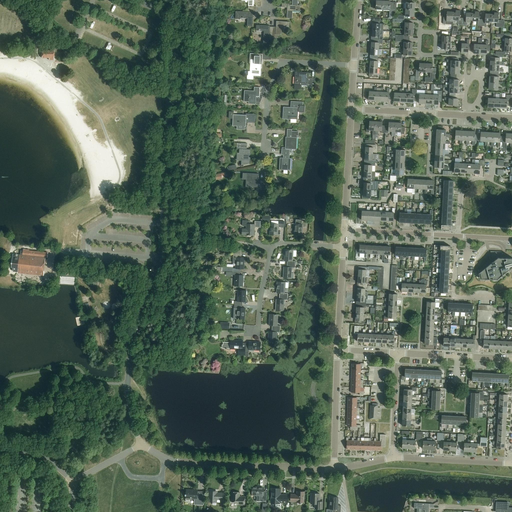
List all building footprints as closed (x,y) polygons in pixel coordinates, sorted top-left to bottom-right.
[(248,0),(248,5),(249,5),(248,9),(256,9),(257,6),(254,6),(254,0),(248,0)] [(376,9),(383,9),(384,1),(376,1),(373,1),(373,8),(376,8),(376,9)] [(390,2),(384,1),(383,9),(390,10),(390,11),(393,11),(394,2),(390,2)] [(298,5),(292,5),(289,5),(289,4),(282,4),(282,7),(288,8),(287,18),(293,18),(293,10),(297,10),(297,11),(298,11),(300,11),(301,5),(298,5)] [(256,9),(248,9),(248,12),(236,11),(235,19),(240,19),(240,17),(242,17),(242,18),(243,18),(243,17),(248,18),(247,26),(253,27),(253,12),(256,12),(256,9)] [(454,12),(453,20),(458,20),(458,25),(463,25),(463,18),(460,18),(460,11),(456,10),(456,12),(454,12)] [(451,20),(453,20),(454,12),(447,11),(447,17),(444,17),(443,24),(448,24),(448,22),(451,22),(451,20)] [(473,13),(473,21),(478,21),(477,26),(482,26),(482,19),(479,19),(480,12),(475,11),(475,13),(473,13)] [(463,18),(463,25),(467,25),(467,23),(470,23),(471,21),(473,21),(473,13),(466,12),(466,18),(463,18)] [(492,14),(492,22),(497,23),(497,27),(501,27),(502,21),(498,21),(499,13),(494,12),(494,14),(492,14)] [(492,22),(492,14),(486,13),(485,19),(482,19),(482,26),(487,27),(487,24),(492,24),(492,22)] [(273,27),(273,38),(278,38),(278,35),(281,35),(282,26),(286,27),(287,27),(289,27),(290,22),(277,21),(276,27),(273,27)] [(373,26),(372,30),(383,31),(384,24),(380,24),(380,21),(372,21),(372,26),(373,26)] [(272,38),(273,38),(273,27),(270,27),(270,26),(257,25),(256,29),(259,30),(258,30),(259,30),(264,30),(263,43),(269,43),(269,39),(272,39),(272,38)] [(371,36),(371,39),(379,40),(379,39),(382,40),(383,37),(380,37),(380,36),(383,37),(383,31),(372,30),(372,36),(371,36)] [(481,45),(482,45),(482,38),(479,38),(478,44),(474,44),(472,44),(471,50),(474,51),(474,53),(480,54),(481,45)] [(379,40),(371,39),(371,42),(372,42),(371,49),(379,49),(379,42),(379,40)] [(471,50),(472,44),(469,44),(470,39),(467,39),(467,44),(462,43),(461,53),(468,53),(468,50),(471,50)] [(486,45),(482,45),(481,45),(480,54),(487,54),(487,51),(490,51),(490,45),(488,45),(489,41),(486,40),(486,45)] [(370,55),(370,58),(378,58),(378,56),(379,56),(379,49),(371,49),(371,55),(370,55)] [(49,60),(54,60),(54,51),(42,51),(42,58),(49,58),(49,60)] [(250,54),(250,63),(250,75),(248,75),(248,79),(254,80),(254,76),(261,76),(261,68),(262,68),(263,54),(250,54)] [(494,58),(491,58),(490,64),(500,65),(500,66),(504,66),(504,63),(500,63),(500,57),(502,57),(502,55),(496,55),(494,54),(494,58)] [(371,61),(370,67),(378,68),(378,61),(378,58),(370,58),(370,60),(371,61)] [(451,67),(460,67),(461,61),(451,61),(452,60),(447,59),(447,62),(451,62),(451,66),(451,67)] [(426,64),(426,72),(431,72),(430,78),(425,77),(425,82),(432,82),(432,81),(435,81),(435,73),(436,73),(432,72),(433,64),(426,64)] [(500,65),(490,64),(490,71),(493,71),(493,74),(499,74),(499,72),(504,72),(504,70),(499,69),(500,66),(500,65)] [(460,74),(460,67),(451,67),(451,66),(447,66),(446,68),(451,68),(450,74),(460,74)] [(378,74),(378,68),(370,67),(370,74),(369,74),(369,77),(377,77),(377,74),(378,74)] [(308,72),(295,72),(294,89),(296,90),(301,89),(302,85),(308,85),(308,84),(315,85),(315,79),(311,78),(311,81),(308,81),(308,72)] [(499,74),(493,74),(493,77),(490,76),(489,83),(499,84),(503,85),(503,82),(499,82),(499,77),(499,74)] [(450,81),(450,85),(450,86),(459,86),(459,80),(450,79),(446,78),(446,81),(450,81)] [(498,88),(499,84),(489,83),(489,89),(498,90),(498,91),(503,91),(503,89),(498,88)] [(449,95),(455,96),(456,93),(459,93),(459,86),(450,86),(450,85),(445,85),(445,87),(450,87),(449,95)] [(249,102),(249,104),(260,104),(263,95),(261,94),(260,94),(260,87),(255,87),(254,91),(245,90),(244,101),(249,102)] [(369,101),(375,101),(376,92),(377,92),(377,87),(375,87),(374,92),(369,91),(369,92),(366,91),(366,98),(369,98),(369,101)] [(376,92),(375,101),(382,101),(382,92),(383,92),(383,88),(381,88),(381,92),(377,92),(376,92)] [(391,99),(392,93),(389,93),(390,88),(387,88),(387,92),(383,92),(382,92),(382,101),(388,102),(389,99),(391,99)] [(395,93),(392,93),(391,99),(394,99),(394,102),(401,102),(401,93),(402,93),(402,89),(400,89),(400,93),(395,93)] [(401,102),(407,103),(408,94),(409,94),(409,89),(406,89),(406,93),(402,93),(401,93),(401,102)] [(417,100),(417,94),(417,90),(412,89),(412,94),(409,94),(408,94),(407,103),(414,103),(414,100),(417,100)] [(419,103),(426,104),(426,95),(427,95),(428,90),(425,90),(425,94),(420,94),(417,94),(417,100),(419,101),(419,103)] [(431,95),(427,95),(426,95),(426,104),(432,104),(433,95),(434,95),(434,91),(431,90),(431,95)] [(433,95),(432,104),(439,105),(439,102),(442,102),(442,91),(438,91),(437,95),(434,95),(433,95)] [(488,107),(494,108),(495,99),(496,99),(496,94),(494,94),(493,99),(488,98),(488,107)] [(455,96),(449,95),(449,97),(445,97),(444,100),(449,100),(449,105),(458,105),(458,99),(455,99),(455,96)] [(494,108),(500,108),(501,99),(502,99),(502,95),(500,95),(500,99),(496,99),(495,99),(494,108)] [(510,106),(511,95),(506,95),(506,99),(502,99),(501,99),(500,108),(507,108),(507,105),(510,106)] [(303,102),(300,102),(294,101),(293,108),(284,107),(283,119),(291,119),(291,118),(298,119),(298,112),(304,112),(305,105),(303,105),(303,102)] [(233,114),(233,119),(234,119),(234,126),(238,126),(238,129),(245,130),(245,126),(246,126),(246,122),(246,121),(252,121),(252,116),(256,117),(256,114),(246,114),(246,115),(233,114)] [(373,135),(375,135),(376,122),(372,121),(372,120),(370,119),(369,124),(367,124),(366,132),(369,132),(369,130),(373,131),(373,135)] [(376,122),(375,135),(378,135),(378,131),(382,131),(382,133),(385,133),(386,126),(382,125),(382,120),(380,120),(380,122),(376,122)] [(386,126),(385,133),(389,133),(389,132),(392,132),(392,136),(395,136),(395,123),(391,122),(392,121),(389,121),(389,126),(386,126)] [(395,123),(395,136),(398,136),(398,132),(401,132),(401,134),(404,134),(405,127),(401,127),(402,121),(399,121),(399,123),(395,123)] [(446,137),(446,138),(450,138),(450,135),(446,135),(446,130),(437,130),(437,136),(446,137)] [(286,149),(290,149),(290,148),(296,149),(297,138),(298,138),(299,132),(292,131),(292,137),(286,137),(286,149)] [(469,131),(468,141),(469,141),(473,141),(473,145),(475,146),(475,141),(478,141),(478,135),(475,135),(475,132),(469,131)] [(478,135),(478,141),(480,141),(485,142),(485,146),(488,146),(488,142),(487,142),(487,132),(481,132),(481,135),(478,135)] [(494,133),(493,142),(494,142),(498,143),(498,147),(500,147),(501,142),(503,142),(503,136),(500,136),(501,133),(494,133)] [(503,136),(503,142),(506,143),(505,143),(511,143),(510,147),(511,147),(511,143),(511,141),(511,133),(506,133),(506,136),(503,136)] [(250,164),(251,150),(247,150),(247,144),(238,143),(237,149),(240,149),(239,156),(238,156),(237,160),(242,160),(242,165),(250,164)] [(365,154),(373,154),(373,148),(376,148),(376,145),(365,145),(365,147),(365,154)] [(290,158),(290,149),(286,149),(286,152),(288,152),(287,158),(280,158),(280,170),(291,170),(291,158),(290,158)] [(364,162),(378,163),(378,161),(376,161),(376,160),(373,160),(373,154),(365,154),(365,160),(364,160),(364,162)] [(461,164),(462,164),(463,159),(460,159),(460,163),(455,163),(454,172),(461,173),(461,164)] [(461,173),(467,173),(468,164),(469,164),(469,160),(466,159),(466,164),(462,164),(461,164),(461,173)] [(468,164),(467,173),(473,173),(474,164),(475,164),(475,160),(473,160),(472,164),(469,164),(468,164)] [(479,164),(475,164),(474,164),(473,173),(480,174),(480,166),(484,166),(485,160),(479,160),(479,164)] [(365,165),(364,171),(372,172),(372,171),(372,166),(375,166),(375,165),(378,166),(378,163),(364,162),(364,165),(365,165)] [(374,181),(375,181),(375,177),(375,178),(375,172),(372,171),(372,172),(364,171),(364,178),(363,178),(363,180),(372,181),(374,181)] [(266,189),(266,183),(258,183),(258,181),(259,174),(248,173),(248,180),(246,180),(246,186),(258,187),(258,189),(266,189)] [(372,181),(363,180),(363,183),(364,183),(363,189),(371,190),(371,189),(374,189),(374,181),(372,181)] [(371,196),(371,190),(363,189),(363,196),(362,196),(362,198),(371,199),(371,196)] [(369,211),(370,211),(370,207),(368,207),(367,211),(362,211),(362,220),(368,221),(369,211)] [(369,211),(368,221),(375,221),(375,212),(376,212),(376,207),(374,207),(374,212),(370,211),(369,211)] [(375,221),(381,221),(381,212),(382,212),(383,208),(380,208),(380,212),(376,212),(375,212),(375,221)] [(381,221),(387,222),(388,212),(389,213),(389,208),(386,208),(386,212),(382,212),(381,212),(381,221)] [(393,213),(389,213),(388,212),(387,222),(394,222),(394,213),(395,213),(395,208),(393,208),(393,213)] [(406,213),(408,214),(408,209),(405,209),(405,213),(400,213),(399,222),(406,223),(406,213)] [(406,213),(406,223),(412,223),(413,214),(414,214),(414,209),(412,209),(411,214),(408,214),(406,213)] [(413,214),(412,223),(419,223),(419,214),(420,214),(420,210),(418,210),(418,214),(414,214),(413,214)] [(419,223),(425,224),(426,215),(427,210),(424,210),(424,214),(420,214),(419,214),(419,223)] [(260,227),(261,222),(255,221),(255,224),(249,224),(250,221),(243,220),(243,226),(246,226),(246,229),(242,229),(242,235),(254,236),(255,227),(260,227)] [(306,221),(302,221),(302,220),(296,220),(296,223),(295,223),(294,235),(302,235),(303,230),(302,230),(302,228),(303,228),(303,227),(306,227),(306,221)] [(284,227),(284,221),(279,221),(278,224),(270,224),(270,235),(278,235),(278,230),(278,228),(278,227),(284,227)] [(23,255),(13,254),(12,267),(13,268),(13,272),(18,272),(18,273),(44,275),(46,257),(48,258),(49,252),(23,250),(23,255)] [(287,264),(295,264),(296,261),(293,261),(293,250),(285,250),(285,254),(285,257),(284,261),(288,261),(287,264)] [(493,261),(479,273),(480,279),(497,279),(511,267),(511,258),(503,258),(502,252),(490,251),(493,261)] [(233,271),(241,272),(241,269),(244,269),(244,265),(244,263),(245,257),(233,257),(233,267),(222,266),(222,271),(233,271)] [(295,264),(287,264),(287,267),(284,267),(284,271),(284,273),(283,278),(292,278),(292,267),(295,267),(295,264)] [(359,271),(358,276),(366,277),(366,270),(368,270),(368,267),(358,267),(358,271),(359,271)] [(75,272),(68,271),(68,275),(61,274),(60,283),(74,285),(75,272)] [(240,275),(241,272),(233,271),(233,274),(235,275),(235,286),(243,286),(243,281),(243,279),(243,275),(240,275)] [(366,277),(358,276),(358,281),(357,281),(357,285),(367,286),(367,284),(368,284),(368,282),(369,281),(370,280),(370,278),(370,277),(366,277)] [(280,293),(280,296),(288,297),(288,293),(285,293),(286,282),(277,282),(277,287),(278,287),(277,289),(277,293),(280,293)] [(357,289),(357,295),(368,295),(368,292),(365,291),(365,289),(367,289),(367,286),(357,285),(357,289)] [(235,301),(234,304),(242,304),(242,302),(245,302),(246,298),(245,298),(245,296),(246,296),(246,291),(238,290),(237,301),(235,301)] [(356,300),(356,304),(366,305),(367,299),(368,299),(368,295),(357,295),(357,300),(356,300)] [(288,299),(288,297),(280,296),(279,299),(276,299),(276,304),(277,304),(276,307),(276,306),(276,310),(284,311),(285,299),(288,299)] [(242,308),(242,304),(234,304),(234,307),(237,307),(236,319),(245,319),(245,314),(244,314),(244,312),(245,312),(245,308),(242,308)] [(366,305),(356,304),(356,308),(356,313),(364,314),(364,308),(366,308),(366,305)] [(364,314),(356,313),(356,319),(355,319),(355,323),(365,323),(365,320),(363,320),(364,314)] [(272,328),(280,329),(281,326),(277,325),(278,314),(270,314),(270,319),(270,321),(269,321),(269,325),(272,325),(272,328)] [(358,341),(364,342),(364,334),(365,334),(366,329),(363,329),(363,333),(358,333),(359,326),(355,326),(354,334),(358,334),(358,341)] [(280,332),(280,329),(272,328),(272,332),(269,331),(269,335),(269,338),(268,342),(276,343),(277,332),(280,332)] [(433,338),(425,338),(425,344),(433,344),(433,345),(437,346),(437,343),(433,343),(433,339),(437,340),(437,337),(433,337),(433,338)] [(245,353),(246,343),(243,343),(243,340),(238,340),(235,340),(231,340),(231,342),(223,342),(223,344),(222,344),(222,347),(223,348),(227,348),(230,348),(230,349),(239,349),(238,355),(245,355),(245,353)] [(249,343),(246,343),(245,353),(249,353),(249,350),(261,350),(261,342),(249,341),(249,343)] [(492,382),(490,381),(491,374),(485,373),(484,381),(485,381),(489,381),(489,385),(492,386),(492,382)] [(378,403),(373,403),(372,405),(370,405),(370,419),(377,419),(378,406),(378,403)] [(356,425),(356,421),(347,421),(347,426),(351,426),(350,430),(357,430),(357,427),(359,427),(359,425),(356,425)] [(376,441),(375,450),(381,450),(381,447),(385,447),(386,434),(380,434),(380,441),(376,441)] [(266,499),(267,493),(263,492),(264,488),(253,487),(252,495),(255,495),(257,497),(257,501),(264,501),(266,499)] [(287,503),(287,495),(280,494),(281,488),(272,488),(271,503),(276,503),(276,507),(277,509),(280,509),(281,508),(281,503),(287,503)] [(204,504),(204,496),(197,496),(198,490),(186,489),(186,498),(195,499),(194,503),(204,504)] [(304,502),(304,492),(297,491),(297,494),(291,494),(291,501),(297,501),(297,502),(304,502)] [(222,499),(222,493),(217,493),(217,492),(209,492),(209,501),(216,501),(217,499),(222,499)] [(245,504),(245,497),(239,497),(239,492),(240,492),(232,492),(232,502),(237,502),(237,504),(245,504)] [(322,509),(323,501),(319,501),(319,494),(320,494),(320,493),(312,493),(311,503),(311,504),(315,504),(315,509),(322,509)] [(340,511),(341,505),(338,505),(338,497),(330,497),(330,509),(334,509),(333,511),(340,511)] [(511,511),(511,508),(508,508),(509,503),(497,502),(496,511),(511,511)] [(417,511),(428,511),(429,509),(428,509),(428,507),(433,507),(434,504),(414,503),(414,508),(417,509),(417,511)]
